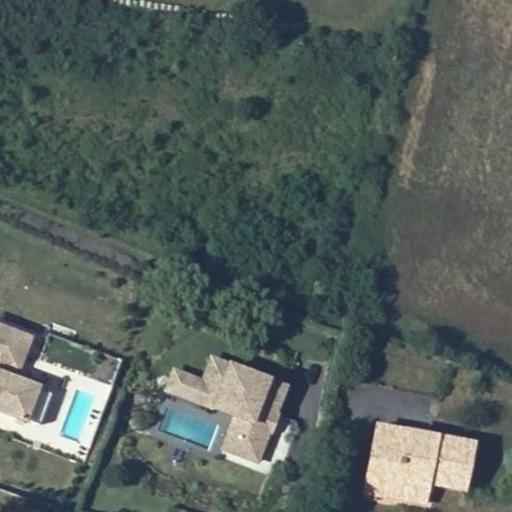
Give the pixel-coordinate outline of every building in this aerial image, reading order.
[(22,426),(36,431),(48,399),(0,383),(3,375),(18,381),(32,343),(0,332),(0,419),(13,424),(11,427),(20,430),(22,426)] [(273,415),(283,387),(209,360),(201,384),(194,403),(233,418),(227,436),(234,438),(238,446),(236,455),(256,462),(267,431),(268,428),(263,426),(266,418),(271,419),(273,415)] [(194,403),(201,384),(171,374),(165,392),(194,403)] [(272,433),(278,417),(273,415),(271,419),(266,418),(263,426),(268,428),(267,431),(270,432),(272,433)] [(406,432),(376,427),(364,493),(394,499),(396,488),(426,494),(428,484),(464,491),(473,445),(433,438),(432,443),(405,438),(406,432)] [(433,438),(434,433),(407,428),(406,432),(405,438),(432,443),(433,438)] [(394,499),(424,505),(426,494),(396,488),(394,499)]
